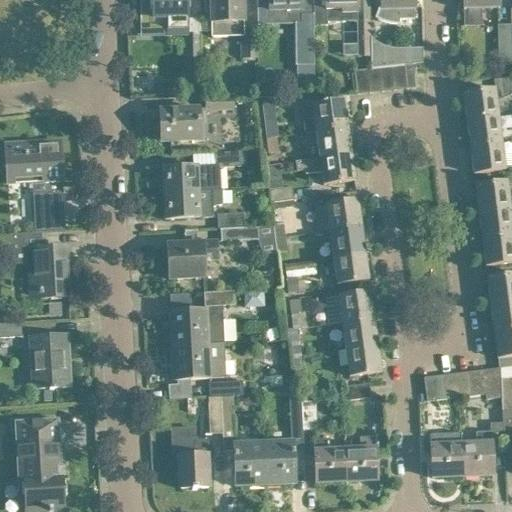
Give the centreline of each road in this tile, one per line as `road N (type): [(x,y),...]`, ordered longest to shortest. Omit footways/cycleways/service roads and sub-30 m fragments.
road 1 (residential): [(403,358),(380,135),(383,117),(397,108),(447,109),(470,327),(459,354)]
road 2 (residential): [(121,511),(108,97)]
road 3 (residential): [(407,511),(403,358)]
